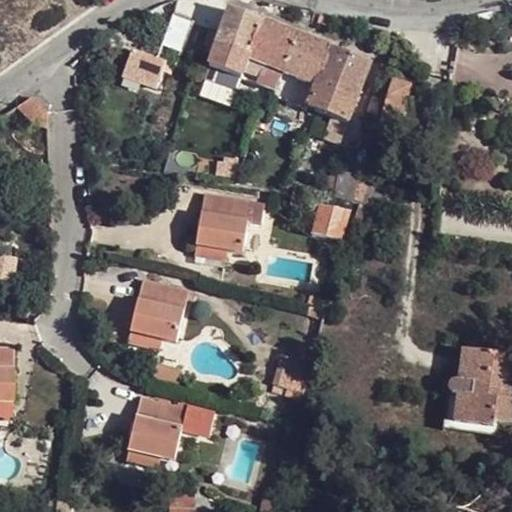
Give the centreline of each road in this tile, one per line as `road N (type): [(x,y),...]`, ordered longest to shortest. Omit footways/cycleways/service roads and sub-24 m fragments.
road 1 (residential): [(134,0),(0,92)]
road 2 (residential): [(345,0),(435,22),(501,0)]
